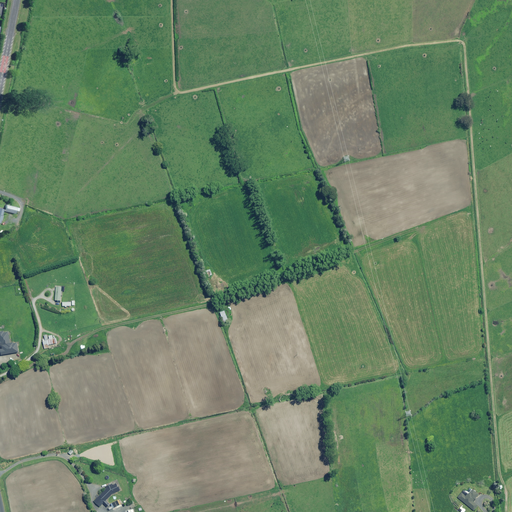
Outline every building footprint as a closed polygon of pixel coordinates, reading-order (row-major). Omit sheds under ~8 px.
[(19,209),(6,205),(4,212),(14,214),(15,211),(18,211),(19,209)] [(54,292),(55,292),(55,300),(60,301),(61,296),(62,296),(62,291),(61,291),(61,287),(61,286),(55,286),(54,292)] [(4,332),(3,331),(0,331),(0,345),(1,349),(0,349),(1,355),(18,352),(17,343),(13,343),(13,342),(10,343),(8,332),(4,332)] [(47,336),(47,335),(44,336),(44,339),(42,339),(44,349),(49,348),(48,345),(57,343),(56,338),(53,339),(52,335),(47,336)] [(107,507),(109,504),(106,501),(113,494),(119,491),(115,482),(105,487),(106,489),(94,501),(99,507),(103,503),(107,507)] [(473,511),(478,506),(473,501),(474,501),(476,499),(475,498),(478,495),(472,489),(466,497),(461,493),(458,497),(473,511)] [(111,505),(111,507),(113,510),(120,506),(117,500),(110,504),(111,505)]
